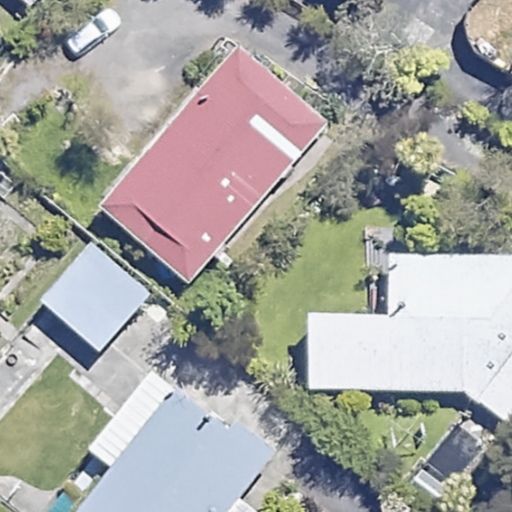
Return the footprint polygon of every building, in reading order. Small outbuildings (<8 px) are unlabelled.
[(328,125),(240,48),(102,206),(190,283),(328,125)] [(54,249),(0,199),(0,291),(8,299),(54,249)] [(152,291),(91,241),(41,302),(102,352),(152,291)] [(511,243),(391,245),(389,315),(310,313),(308,384),(463,391),(511,426),(511,243)] [(271,456),(156,368),(90,454),(112,470),(80,511),(255,511),(238,499),(271,456)]
